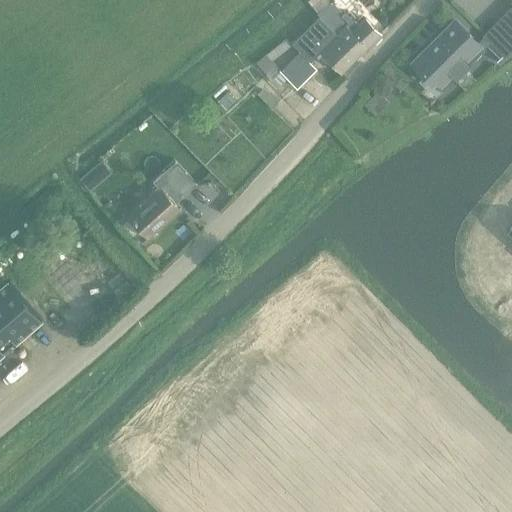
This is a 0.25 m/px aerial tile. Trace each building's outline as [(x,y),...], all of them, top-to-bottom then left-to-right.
[(300,52),(281,72),(298,89),(317,69),(310,62),(320,52),(341,73),(381,34),(381,33),(366,18),(355,28),(343,15),(344,14),(333,2),(332,3),(329,0),(321,0),(313,6),(318,13),(318,14),(320,16),(292,44),(300,52)] [(456,21),(414,63),(425,74),(431,80),(442,91),(491,42),(504,54),(497,61),(497,62),(511,47),(511,7),(478,42),(456,21)] [(285,40),(257,62),(271,78),(281,71),(273,60),(290,46),(285,40)] [(392,66),(383,75),(394,86),(403,77),(392,66)] [(230,91),(220,101),(226,108),(237,98),(230,91)] [(365,106),(376,117),(390,102),(379,91),(365,106)] [(181,209),(176,203),(198,183),(177,159),(154,179),(159,185),(148,194),(152,198),(129,218),(148,239),(181,209)] [(91,169),(80,178),(91,191),(102,181),(91,169)] [(0,356),(43,319),(10,281),(0,289),(0,356)]
